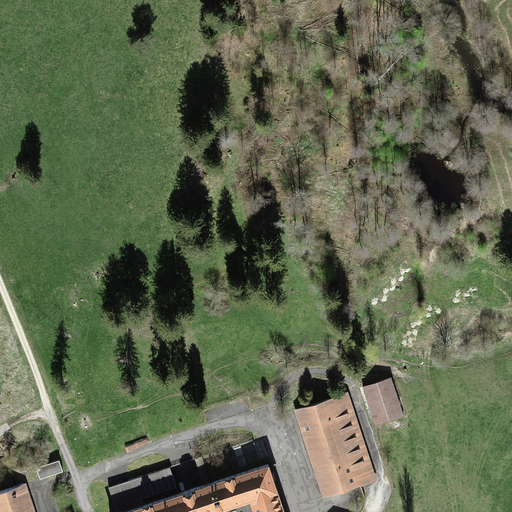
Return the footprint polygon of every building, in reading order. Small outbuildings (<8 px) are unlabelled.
[(362,386),(375,422),(403,413),(391,377),(362,386)] [(373,479),(345,392),(297,408),(325,495),(373,479)] [(203,511),(251,496),(256,511),(283,511),(268,464),(210,483),(201,456),(194,458),(203,485),(178,493),(170,466),(108,486),(116,511),(203,511)] [(36,467),(40,478),(63,471),(59,459),(36,467)] [(0,511),(32,511),(23,483),(0,490),(0,511)]
